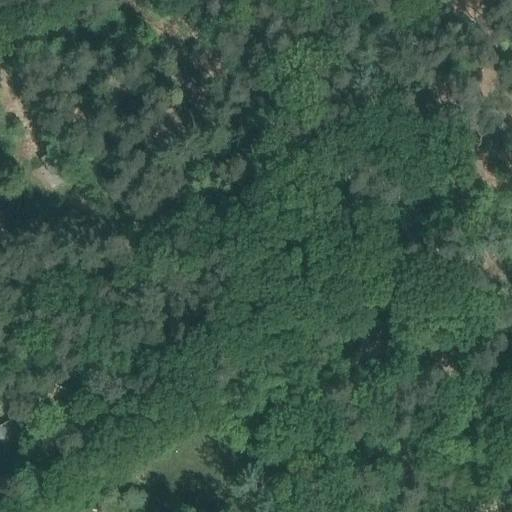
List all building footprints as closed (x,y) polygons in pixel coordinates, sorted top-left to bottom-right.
[(337,0),(325,0),(334,11),(341,5),(337,0)] [(181,68),(171,72),(178,91),(188,87),(184,77),(187,76),(185,71),(182,72),(181,68)] [(20,75),(27,85),(34,81),(28,70),(20,75)] [(297,145),(266,166),(277,183),(308,161),(297,145)] [(56,150),(42,159),(52,174),(62,167),(68,163),(58,149),(56,150)] [(122,223),(115,213),(107,217),(114,228),(122,223)] [(368,320),(366,339),(388,341),(390,323),(368,320)] [(0,426),(0,440),(4,448),(21,439),(11,420),(0,426)] [(434,432),(418,438),(424,453),(435,449),(433,441),(437,440),(434,432)] [(121,450),(117,444),(107,450),(111,457),(121,450)]
